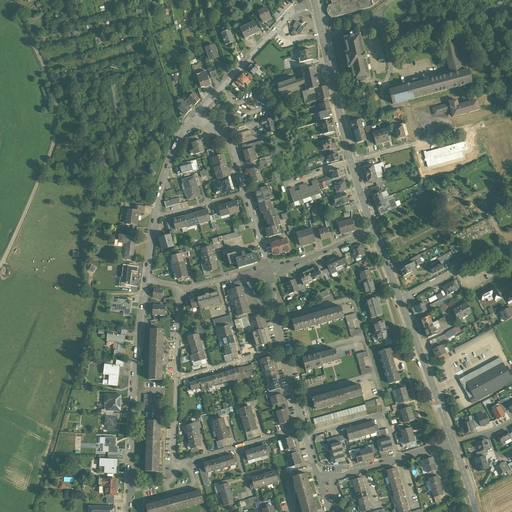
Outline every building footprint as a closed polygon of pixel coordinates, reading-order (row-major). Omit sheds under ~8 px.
[(330,0),(332,5),(328,6),(327,11),(328,15),(332,18),(370,8),(378,2),(377,0),(330,0)] [(423,2),(419,10),(439,21),(443,14),(423,2)] [(268,12),(267,8),(258,12),(260,17),(259,17),(260,20),(261,19),(263,23),(271,19),(269,13),(268,12)] [(301,25),(296,21),(293,27),(295,29),(294,30),(297,32),(301,34),(307,24),(303,22),(301,25)] [(254,22),(240,29),(245,39),(259,33),(254,22)] [(230,30),(221,33),(223,39),(224,41),(226,45),(228,44),(229,45),(232,44),(231,43),(234,42),(230,30)] [(360,35),(344,39),(347,53),(345,53),(348,69),(350,68),(354,83),(360,81),(360,83),(364,82),(364,80),(370,79),(365,60),(367,59),(365,54),(364,54),(360,35)] [(450,75),(409,85),(409,84),(405,85),(406,86),(389,91),(392,104),(458,87),(458,88),(462,87),(462,86),(472,84),(469,70),(462,71),(455,43),(443,46),(450,75)] [(218,58),(214,45),(214,46),(210,47),(205,48),(209,61),(218,58)] [(306,48),(300,50),(300,52),(299,52),(300,58),(298,59),(299,63),(313,60),(310,50),(306,51),(306,48)] [(258,70),(252,64),(252,65),(251,64),(249,65),(250,66),(247,69),(253,75),(255,74),(258,70)] [(304,78),(296,81),(295,78),(276,84),(281,96),(299,90),(298,87),(304,84),(307,91),(310,90),(316,89),(319,88),(315,68),(303,70),(302,71),(304,78)] [(216,71),(209,73),(211,79),(218,77),(216,71)] [(206,72),(197,75),(201,88),(210,85),(206,72)] [(250,82),(243,74),(235,82),(239,86),(241,84),(243,85),(245,83),(247,85),(250,82)] [(319,88),(316,89),(319,101),(319,105),(329,103),(328,99),(330,99),(327,86),(319,88)] [(316,89),(310,90),(307,91),(302,92),(305,105),(319,101),(316,89)] [(193,94),(187,100),(192,104),(194,106),(200,100),(193,94)] [(185,103),(181,99),(177,104),(180,106),(178,109),(181,112),(185,115),(192,109),(190,107),(185,103)] [(458,105),(456,100),(449,102),(449,103),(432,108),(433,111),(446,108),(448,112),(451,111),(453,117),(479,110),(477,100),(458,105)] [(319,105),(318,105),(319,108),(320,107),(321,112),(331,110),(329,103),(319,105)] [(321,112),(319,113),(321,120),(330,118),(329,116),(332,115),(331,110),(321,112)] [(261,125),(262,125),(265,124),(267,133),(275,130),(272,119),(266,121),(261,122),(260,122),(260,123),(260,124),(261,125)] [(360,120),(351,122),(352,127),(353,127),(354,131),(363,128),(360,120)] [(332,122),(327,123),(327,121),(321,122),(324,134),(333,132),(331,126),(333,126),(332,122)] [(401,124),(397,125),(398,127),(394,128),(397,139),(405,137),(402,125),(402,126),(401,124)] [(363,128),(354,131),(357,143),(364,141),(363,140),(366,139),(363,128)] [(385,129),(373,133),(376,145),(389,141),(387,136),(385,129)] [(250,130),(238,134),(240,140),(252,137),(250,130)] [(334,139),(320,143),(322,151),(330,150),(335,148),(336,148),(334,139)] [(196,142),(192,143),(195,155),(204,152),(201,141),(196,142)] [(242,147),(243,151),(252,149),(263,146),(262,141),(242,147)] [(424,153),(428,167),(463,157),(461,151),(468,149),(466,142),(424,153)] [(252,149),(243,151),(245,157),(245,159),(246,159),(247,163),(249,162),(250,163),(251,162),(257,160),(255,156),(254,156),(252,149)] [(337,154),(328,156),(329,158),(330,163),(339,161),(337,154)] [(217,157),(212,158),(215,168),(226,165),(223,155),(220,156),(217,156),(217,157)] [(380,163),(373,165),(375,172),(382,171),(381,168),(380,163)] [(182,167),(180,167),(182,174),(183,174),(189,172),(193,171),(191,164),(190,165),(182,167)] [(371,166),(371,164),(366,165),(367,167),(364,168),(366,175),(375,172),(373,165),(371,166)] [(215,168),(214,168),(217,179),(229,176),(226,165),(215,168)] [(259,167),(248,170),(252,184),(263,180),(259,167)] [(341,170),(332,172),(333,175),(332,175),(332,176),(333,180),(343,177),(341,170)] [(375,172),(366,175),(368,182),(371,182),(371,183),(376,182),(375,180),(377,180),(376,178),(375,172)] [(229,176),(217,179),(218,182),(216,183),(215,184),(214,186),(215,188),(217,189),(218,193),(225,191),(225,192),(233,190),(232,187),(232,186),(231,186),(230,185),(230,183),(230,182),(230,181),(229,176)] [(195,177),(182,180),(183,185),(185,184),(186,190),(197,186),(195,177)] [(344,181),(343,177),(333,180),(331,180),(326,182),(324,182),(325,186),(335,184),(344,181)] [(382,181),(381,177),(376,178),(377,180),(375,180),(376,182),(377,186),(383,184),(382,181)] [(318,191),(317,185),(316,181),(312,183),(313,186),(310,187),(315,201),(317,200),(316,196),(320,195),(318,191)] [(344,181),(335,184),(336,187),(334,187),(335,189),(336,189),(337,192),(340,192),(341,193),(344,193),(343,191),(346,190),(344,181)] [(320,184),(317,185),(318,191),(326,189),(325,186),(324,182),(320,184)] [(315,201),(310,187),(307,188),(306,184),(302,186),(307,200),(312,198),(313,202),(315,201)] [(197,186),(186,190),(188,195),(187,196),(188,200),(200,197),(197,186)] [(269,186),(255,190),(259,206),(271,202),(270,199),(273,199),(269,186)] [(307,200),(302,186),(298,187),(299,191),(297,192),(302,205),(304,204),(303,201),(307,200)] [(378,186),(370,188),(373,195),(378,193),(378,192),(380,191),(378,186)] [(302,205),(297,192),(295,192),(294,188),(290,190),(294,204),(299,202),(300,206),(302,205)] [(378,193),(373,195),(372,195),(372,196),(373,196),(375,202),(383,199),(380,193),(381,192),(380,193),(378,193)] [(344,194),(334,198),(336,203),(346,199),(344,194)] [(179,198),(171,200),(173,206),(180,204),(179,198)] [(346,199),(336,203),(338,209),(344,207),(349,205),(346,199)] [(394,199),(387,201),(386,203),(385,204),(383,199),(375,202),(378,208),(377,209),(378,209),(378,208),(378,209),(380,208),(381,211),(379,211),(379,212),(386,210),(386,212),(397,207),(394,199)] [(236,202),(226,204),(229,214),(229,215),(239,212),(238,208),(238,206),(238,207),(236,202)] [(273,210),(271,202),(259,206),(261,213),(263,213),(265,220),(266,220),(266,219),(277,216),(275,209),(273,210)] [(226,204),(218,207),(221,216),(225,215),(225,214),(228,213),(229,214),(226,204)] [(349,205),(344,207),(346,213),(352,211),(350,205),(349,205)] [(136,211),(129,210),(128,214),(129,215),(128,225),(133,225),(137,226),(139,213),(140,207),(137,206),(136,211)] [(200,224),(210,221),(211,221),(209,216),(208,210),(196,213),(200,224)] [(200,225),(200,224),(196,213),(183,217),(186,226),(187,228),(200,225)] [(277,216),(266,219),(266,220),(269,228),(266,229),(268,238),(280,235),(277,226),(280,225),(278,216),(277,216)] [(183,217),(176,219),(173,220),(174,226),(176,230),(182,228),(182,227),(186,226),(183,217)] [(352,220),(338,224),(341,234),(355,230),(352,220)] [(312,228),(304,230),(308,244),(316,242),(312,228)] [(327,229),(323,230),(323,231),(319,232),(321,240),(330,238),(327,229)] [(308,244),(304,230),(297,233),(296,233),(298,238),(300,247),(308,244)] [(234,233),(222,236),(223,241),(223,242),(241,237),(240,231),(239,231),(234,233)] [(136,237),(119,235),(118,240),(117,240),(117,241),(115,240),(114,245),(118,246),(118,242),(126,243),(124,259),(133,260),(134,255),(132,255),(134,244),(135,244),(136,237)] [(173,246),(170,235),(159,239),(162,250),(173,246)] [(286,239),(271,243),(272,248),(271,248),(273,255),(290,250),(288,243),(287,243),(286,239)] [(360,245),(351,248),(355,258),(358,257),(359,258),(365,255),(360,245)] [(210,246),(202,249),(204,256),(212,253),(210,246)] [(229,254),(227,255),(230,265),(237,263),(236,259),(238,258),(236,252),(229,254)] [(238,258),(236,259),(237,263),(238,269),(258,263),(255,253),(245,256),(244,252),(241,253),(243,257),(238,258)] [(181,254),(176,255),(176,253),(170,254),(171,257),(172,257),(174,264),(173,264),(183,261),(181,254)] [(212,253),(204,256),(206,263),(215,261),(212,253)] [(413,262),(415,266),(422,262),(421,262),(423,261),(420,255),(410,260),(412,263),(413,262)] [(338,257),(334,259),(331,260),(335,268),(341,266),(342,265),(340,260),(338,257)] [(331,260),(329,261),(325,263),(328,268),(329,271),(330,271),(335,268),(331,260)] [(183,261),(173,264),(176,272),(186,269),(183,261)] [(206,263),(205,264),(207,272),(208,272),(217,270),(215,261),(206,263)] [(439,261),(428,267),(429,268),(431,273),(432,274),(442,268),(440,263),(439,261)] [(409,265),(401,269),(403,277),(408,274),(411,272),(410,269),(409,265)] [(124,266),(121,287),(129,288),(131,271),(130,271),(131,267),(124,266)] [(317,267),(308,271),(311,279),(315,277),(315,278),(321,276),(319,272),(317,267)] [(176,272),(175,272),(177,279),(183,278),(188,277),(186,269),(176,272)] [(363,272),(360,272),(363,282),(372,280),(369,270),(368,270),(363,272)] [(308,271),(299,275),(300,277),(303,283),(303,284),(307,282),(309,282),(308,280),(311,279),(308,271)] [(297,286),(294,280),(286,283),(289,291),(288,292),(289,294),(298,291),(298,290),(297,286)] [(363,282),(362,282),(366,294),(375,292),(372,280),(363,282)] [(454,281),(442,287),(446,295),(458,289),(456,286),(455,287),(452,282),(454,282),(454,281)] [(493,285),(477,293),(480,297),(481,297),(483,300),(486,299),(492,296),(494,299),(495,301),(500,298),(493,285)] [(233,289),(230,290),(232,295),(243,292),(241,287),(233,289)] [(163,290),(154,289),(153,298),(162,299),(163,290)] [(327,290),(319,294),(321,299),(329,295),(327,290)] [(207,295),(210,305),(214,304),(214,305),(214,303),(220,302),(220,303),(221,303),(217,291),(217,292),(207,295)] [(243,292),(232,295),(233,301),(245,297),(243,292)] [(207,295),(197,298),(197,297),(196,297),(197,298),(199,307),(200,309),(200,307),(205,306),(206,307),(206,306),(210,305),(207,295)] [(448,296),(439,301),(442,306),(451,301),(448,296)] [(245,297),(233,301),(235,306),(246,303),(245,297)] [(382,315),(377,297),(366,301),(371,319),(378,317),(382,315)] [(197,298),(190,300),(191,306),(192,309),(199,307),(197,298)] [(131,301),(127,300),(127,301),(118,300),(118,301),(111,300),(111,304),(117,305),(117,310),(124,311),(124,315),(129,316),(131,301)] [(439,301),(430,306),(433,311),(440,307),(442,306),(439,301)] [(246,303),(235,306),(236,311),(248,308),(246,303)] [(424,303),(415,306),(415,307),(418,313),(418,314),(427,310),(424,303)] [(467,303),(453,310),(458,320),(462,318),(461,317),(467,314),(467,315),(472,313),(467,303)] [(165,306),(153,306),(153,315),(164,315),(165,310),(163,310),(164,306),(165,306)] [(341,307),(329,310),(332,322),(344,318),(341,307)] [(507,309),(501,312),(506,321),(511,317),(511,311),(510,307),(507,309)] [(248,308),(236,311),(238,317),(238,316),(247,314),(249,313),(248,308)] [(329,310),(316,314),(320,325),(332,322),(329,310)] [(316,314),(304,317),(307,328),(320,325),(316,314)] [(230,316),(213,321),(214,326),(228,323),(232,321),(230,316)] [(352,320),(349,321),(348,316),(345,316),(348,327),(353,325),(352,320)] [(429,316),(421,320),(424,328),(432,324),(429,316)] [(248,317),(240,319),(242,325),(236,327),(237,330),(250,326),(250,323),(249,320),(248,317)] [(260,317),(249,320),(250,323),(253,323),(255,331),(263,329),(260,317)] [(304,317),(292,320),(295,332),(307,328),(304,317)] [(444,317),(437,321),(438,323),(440,327),(448,323),(444,317)] [(379,322),(373,324),(377,338),(373,339),(374,343),(384,340),(389,338),(384,321),(379,322)] [(432,324),(424,328),(428,338),(436,335),(435,332),(437,331),(435,327),(434,328),(433,326),(438,323),(437,321),(432,324)] [(229,326),(219,328),(222,338),(223,338),(232,335),(229,328),(229,326)] [(162,330),(151,329),(150,349),(163,350),(163,337),(163,334),(162,334),(162,330)] [(255,331),(252,332),(254,342),(253,342),(255,347),(256,347),(262,346),(267,344),(263,329),(255,331)] [(121,335),(107,333),(106,342),(115,343),(114,356),(122,357),(126,336),(121,335)] [(445,333),(438,338),(429,341),(431,347),(442,341),(447,338),(448,338),(445,333)] [(198,334),(188,337),(189,341),(190,341),(192,347),(201,344),(199,337),(198,334)] [(232,335),(223,338),(225,346),(234,343),(232,335)] [(225,346),(224,346),(227,355),(227,356),(230,355),(237,353),(234,343),(225,346)] [(192,347),(194,355),(203,352),(201,344),(192,347)] [(445,354),(441,345),(433,350),(437,358),(445,354)] [(391,367),(387,354),(393,353),(391,348),(385,350),(383,350),(383,351),(378,352),(379,354),(380,354),(382,359),(381,360),(381,362),(382,362),(384,366),(383,367),(383,369),(384,368),(391,367)] [(163,350),(150,349),(150,365),(162,365),(163,350)] [(335,350),(319,354),(322,365),(338,361),(335,350)] [(194,355),(193,355),(194,358),(195,358),(196,362),(201,361),(205,360),(204,355),(203,355),(203,352),(194,355)] [(366,352),(356,355),(357,360),(363,358),(367,357),(366,352)] [(319,354),(302,359),(305,370),(322,366),(322,365),(319,354)] [(265,358),(262,359),(264,366),(272,364),(272,363),(271,357),(265,358)] [(500,358),(459,380),(463,387),(464,389),(472,403),(511,381),(511,374),(510,376),(500,358)] [(272,364),(264,366),(265,372),(274,370),(272,363),(272,364)] [(116,366),(104,364),(103,375),(109,376),(108,385),(118,386),(120,367),(120,366),(116,366)] [(162,365),(150,365),(149,380),(162,380),(162,365)] [(391,367),(384,368),(386,373),(385,374),(385,376),(386,375),(389,384),(401,381),(399,373),(393,375),(391,367)] [(366,369),(360,370),(362,376),(372,373),(370,368),(366,369)] [(238,369),(231,371),(233,380),(240,378),(238,369)] [(274,370),(265,372),(267,379),(276,376),(274,370)] [(231,371),(225,373),(227,382),(233,380),(231,371)] [(225,373),(218,375),(221,383),(227,382),(225,373)] [(221,383),(218,375),(212,376),(215,385),(221,383)] [(325,375),(303,381),(304,387),(326,380),(325,375)] [(212,376),(206,378),(209,389),(212,388),(212,386),(215,385),(212,376)] [(276,376),(267,379),(269,385),(278,382),(276,376)] [(206,378),(199,380),(201,388),(202,390),(205,390),(209,389),(206,378)] [(199,380),(189,383),(190,385),(191,391),(201,388),(199,380)] [(278,382),(269,385),(271,391),(272,391),(279,389),(280,388),(278,382)] [(360,385),(342,390),(345,400),(363,395),(360,385)] [(405,387),(395,390),(397,397),(407,394),(405,387)] [(342,390),(328,394),(331,406),(346,402),(345,400),(342,390)] [(159,400),(161,400),(161,395),(144,394),(143,405),(155,405),(155,400),(159,400)] [(275,396),(271,397),(271,398),(273,405),(283,403),(281,394),(275,396)] [(328,394),(313,398),(316,410),(331,406),(328,394)] [(407,394),(397,397),(399,404),(409,401),(407,394)] [(121,396),(105,395),(105,400),(110,401),(109,410),(114,410),(120,411),(120,410),(119,410),(120,402),(121,396)] [(506,402),(504,399),(500,401),(502,405),(504,409),(505,409),(508,407),(506,402)] [(375,400),(364,403),(366,408),(376,405),(375,400)] [(248,407),(239,410),(241,418),(242,417),(251,415),(250,407),(249,407),(248,407)] [(412,414),(410,407),(400,410),(402,416),(412,414)] [(500,407),(493,411),(497,419),(504,415),(504,414),(500,407)] [(285,409),(276,412),(278,418),(287,416),(285,409)] [(481,416),(477,417),(481,426),(489,424),(485,414),(484,414),(484,413),(481,415),(481,416)] [(412,414),(403,416),(404,423),(414,420),(412,414)] [(251,415),(242,417),(245,425),(255,422),(253,415),(251,415)] [(113,416),(106,416),(106,423),(104,422),(104,425),(108,426),(108,431),(119,432),(119,425),(116,425),(117,418),(117,416),(113,416)] [(287,416),(278,418),(280,425),(283,424),(289,422),(287,416)] [(223,418),(213,421),(214,425),(216,431),(226,428),(223,418)] [(159,421),(148,420),(147,441),(160,441),(160,428),(159,428),(159,425),(159,421)] [(255,422),(245,425),(247,433),(257,430),(255,422)] [(372,422),(367,423),(370,435),(375,433),(375,432),(374,427),(372,422)] [(470,422),(462,424),(465,433),(473,431),(472,429),(470,422)] [(195,423),(186,426),(188,433),(197,430),(195,423)] [(367,423),(364,424),(364,426),(362,426),(362,425),(361,425),(365,436),(370,435),(367,423)] [(362,426),(360,427),(359,425),(356,426),(359,438),(365,436),(361,425),(362,426)] [(359,438),(356,426),(353,427),(354,429),(352,429),(351,428),(354,439),(359,438)] [(226,428),(216,431),(217,431),(218,436),(219,441),(223,440),(229,439),(226,428)] [(351,428),(345,429),(347,434),(348,440),(349,441),(354,439),(351,428)] [(403,430),(401,430),(403,437),(412,435),(411,428),(403,430)] [(188,433),(190,441),(199,438),(197,430),(188,433)] [(506,431),(497,436),(501,443),(510,439),(510,438),(508,435),(506,431)] [(412,435),(403,437),(405,444),(407,443),(414,442),(412,435)] [(108,453),(114,453),(118,453),(118,447),(116,446),(116,438),(105,437),(105,447),(108,447),(108,453)] [(384,439),(379,440),(381,446),(391,444),(389,437),(384,439)] [(190,441),(189,441),(189,444),(191,444),(192,449),(191,449),(197,448),(201,446),(199,438),(190,441)] [(291,438),(281,440),(284,450),(285,450),(294,447),(291,438)] [(485,440),(477,442),(479,452),(484,450),(488,449),(487,446),(488,446),(487,443),(486,443),(485,440)] [(160,441),(147,441),(146,456),(159,456),(160,441)] [(331,445),(330,445),(332,451),(342,448),(340,442),(337,443),(334,444),(331,445)] [(391,444),(381,446),(383,452),(385,452),(392,450),(391,444)] [(265,446),(258,448),(261,457),(268,455),(265,446)] [(258,448),(252,450),(254,459),(261,457),(258,448)] [(342,448),(332,451),(334,457),(343,454),(342,448)] [(371,448),(365,449),(368,460),(371,460),(371,458),(373,457),(373,459),(374,459),(372,454),(371,448)] [(365,449),(360,451),(363,462),(368,460),(365,449)] [(252,450),(245,452),(245,453),(247,461),(254,459),(252,450)] [(360,451),(354,452),(356,457),(358,463),(363,462),(360,451)] [(297,453),(287,456),(290,467),(294,466),(300,464),(297,453)] [(343,454),(334,457),(335,461),(334,461),(335,463),(334,463),(335,464),(338,463),(345,461),(343,454)] [(232,455),(225,457),(228,467),(235,465),(232,455)] [(159,456),(146,456),(146,471),(158,472),(159,456)] [(488,468),(485,456),(482,457),(474,459),(478,471),(488,468)] [(225,457),(218,459),(220,469),(228,467),(225,457)] [(429,458),(423,460),(425,466),(434,464),(432,457),(429,458)] [(114,459),(101,459),(100,465),(107,465),(106,473),(116,474),(117,468),(117,465),(117,460),(118,460),(114,459)] [(218,459),(211,461),(213,471),(220,469),(218,459)] [(211,461),(203,464),(206,473),(213,471),(211,461)] [(502,463),(495,467),(499,475),(507,471),(503,463),(502,463)] [(434,464),(425,466),(427,473),(432,471),(436,470),(434,464)] [(390,469),(387,470),(387,471),(389,477),(397,475),(395,468),(390,469)] [(275,471),(269,473),(272,483),(278,481),(275,471)] [(272,483),(269,473),(263,475),(266,485),(272,483)] [(306,474),(294,477),(298,492),(310,489),(306,474)] [(263,475),(257,476),(260,486),(266,485),(263,475)] [(397,475),(389,477),(390,483),(399,481),(397,475)] [(257,476),(251,478),(252,479),(253,485),(254,488),(260,486),(257,476)] [(434,477),(428,479),(430,485),(439,482),(437,476),(434,477)] [(361,478),(353,480),(354,487),(363,484),(361,478)] [(116,480),(99,479),(99,485),(106,485),(105,493),(107,493),(114,494),(116,494),(116,480)] [(399,481),(390,483),(392,490),(401,487),(399,481)] [(439,482),(430,485),(432,491),(441,489),(439,482)] [(228,483),(219,486),(221,493),(230,490),(228,483)] [(363,484),(354,487),(356,493),(365,491),(363,484)] [(401,487),(392,490),(394,496),(403,493),(401,487)] [(310,489),(298,492),(299,496),(298,496),(300,504),(301,504),(302,508),(314,504),(310,489)] [(441,489),(432,491),(434,497),(439,496),(443,495),(441,489)] [(230,490),(221,493),(223,499),(232,497),(230,490)] [(200,491),(182,496),(185,508),(203,503),(200,491)] [(365,491),(356,493),(358,499),(367,497),(365,491)] [(403,493),(394,496),(396,502),(404,500),(403,493)] [(182,496),(164,501),(167,511),(169,511),(185,508),(182,496)] [(232,497),(223,499),(225,506),(233,504),(232,497)] [(367,497),(358,499),(360,506),(368,503),(367,497)] [(404,500),(396,502),(397,508),(406,506),(404,500)] [(167,511),(164,501),(146,505),(147,511),(167,511)] [(368,503),(360,506),(361,511),(362,511),(370,510),(368,503)]
